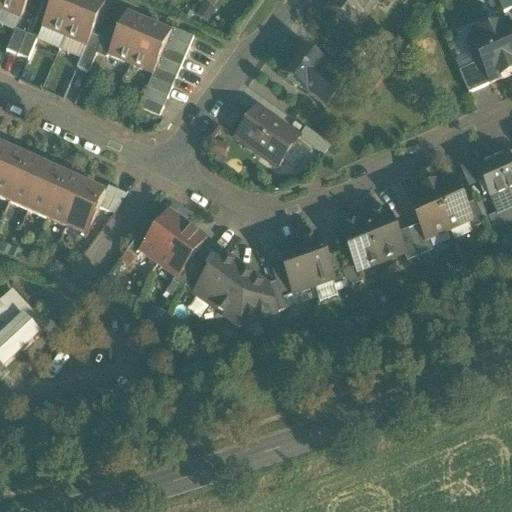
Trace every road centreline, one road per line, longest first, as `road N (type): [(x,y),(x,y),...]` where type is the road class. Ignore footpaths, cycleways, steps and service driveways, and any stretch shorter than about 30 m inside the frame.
road 1 (secondary): [(511,362),(431,399),(86,511)]
road 2 (residential): [(164,169),(255,224),(511,111)]
road 3 (residential): [(164,169),(14,384)]
road 4 (residential): [(291,0),(164,169)]
road 5 (residential): [(164,169),(0,94)]
